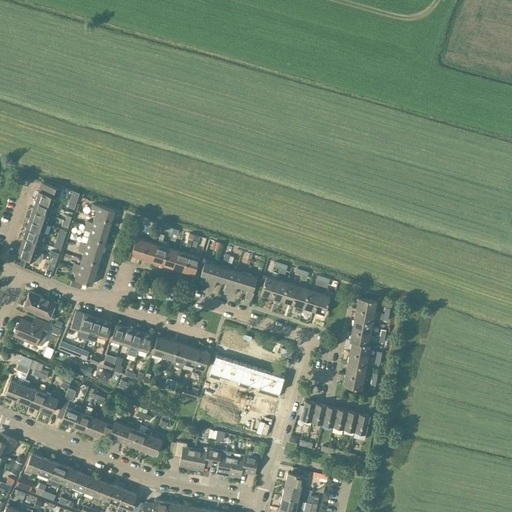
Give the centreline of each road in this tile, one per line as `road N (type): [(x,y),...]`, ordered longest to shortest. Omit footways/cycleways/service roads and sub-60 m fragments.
road 1 (residential): [(258,502),(307,340),(169,295),(120,296)]
road 2 (residential): [(258,502),(149,481),(0,420)]
road 3 (residential): [(207,338),(82,296)]
